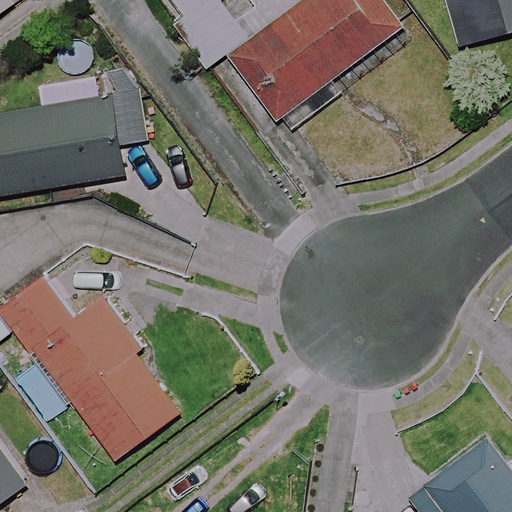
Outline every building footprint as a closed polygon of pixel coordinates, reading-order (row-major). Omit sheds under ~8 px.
[(0,0),(0,14),(15,4),(12,0),(0,0)] [(170,0),(183,18),(178,21),(209,67),(247,41),(219,0),(170,0)] [(404,26),(384,0),(304,0),(231,55),(279,120),(404,26)] [(511,31),(511,0),(445,0),(460,47),(511,31)] [(148,140),(140,90),(0,113),(0,195),(124,175),(119,144),(148,140)] [(66,311),(40,276),(0,305),(0,306),(115,460),(181,410),(92,291),(66,311)] [(424,481),(446,511),(511,511),(511,472),(486,437),(424,481)] [(0,503),(24,487),(0,451),(0,503)]
